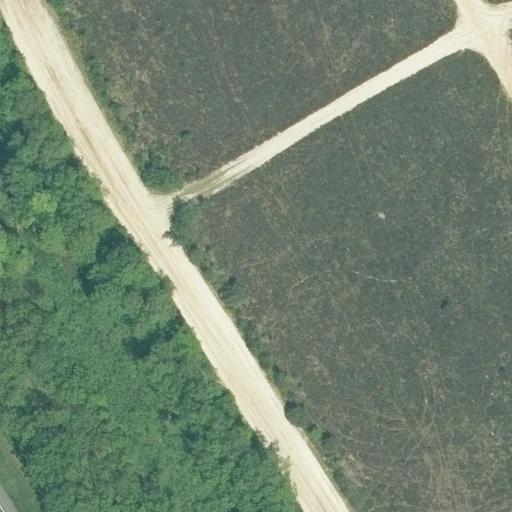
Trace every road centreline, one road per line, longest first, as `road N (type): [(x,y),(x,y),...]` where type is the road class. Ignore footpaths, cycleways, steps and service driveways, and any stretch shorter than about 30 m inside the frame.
road 1 (track): [(326,511),(85,132),(21,0)]
road 2 (track): [(145,225),(443,49),(511,17)]
